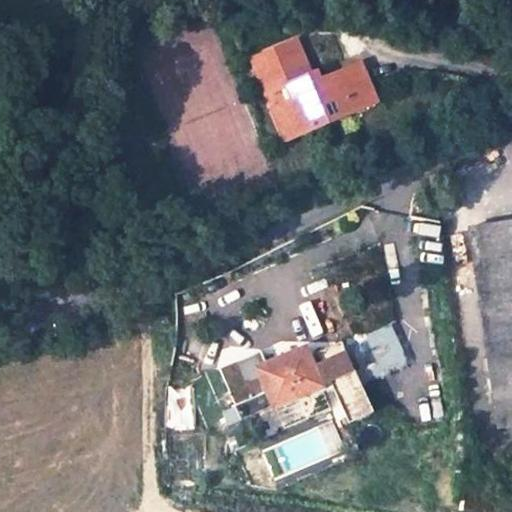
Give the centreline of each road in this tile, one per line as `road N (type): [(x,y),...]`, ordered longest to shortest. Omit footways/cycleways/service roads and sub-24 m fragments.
road 1 (unclassified): [(511,120),(169,277),(42,316)]
road 2 (unclassified): [(42,316),(84,0)]
